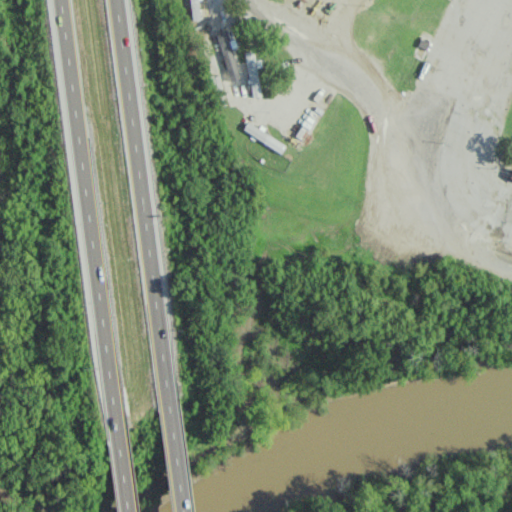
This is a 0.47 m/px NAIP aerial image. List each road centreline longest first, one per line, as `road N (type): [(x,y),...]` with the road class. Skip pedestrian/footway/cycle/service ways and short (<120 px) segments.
road 1 (motorway): [(58,0),(114,434)]
road 2 (motorway): [(166,400),(114,0)]
road 3 (residential): [(246,0),(377,102),(462,245),(511,266)]
